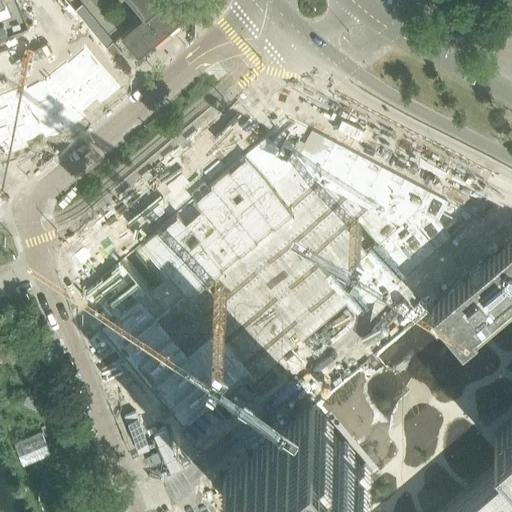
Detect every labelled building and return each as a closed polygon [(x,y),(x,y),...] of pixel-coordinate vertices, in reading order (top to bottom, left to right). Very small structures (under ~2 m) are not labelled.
[(166,0),(133,0),(145,14),(122,33),(138,53),(181,17),(166,0)] [(122,50),(114,40),(113,39),(106,45),(115,55),(122,50)] [(46,75),(0,100),(0,139),(10,158),(72,126),(122,83),(85,42),(46,75)] [(283,128),(74,298),(150,389),(182,428),(243,378),(211,338),(180,364),(130,303),(160,279),(178,300),(282,215),(265,194),(284,178),(370,216),(330,249),(327,245),(310,260),(341,297),(357,317),(479,216),(283,128)] [(306,400),(219,473),(251,511),(501,511),(511,503),(511,227),(429,297),(454,327),(467,317),(462,312),(499,281),(511,287),(511,414),(491,432),(509,453),(438,511),(311,511),(363,468),(306,400)]
